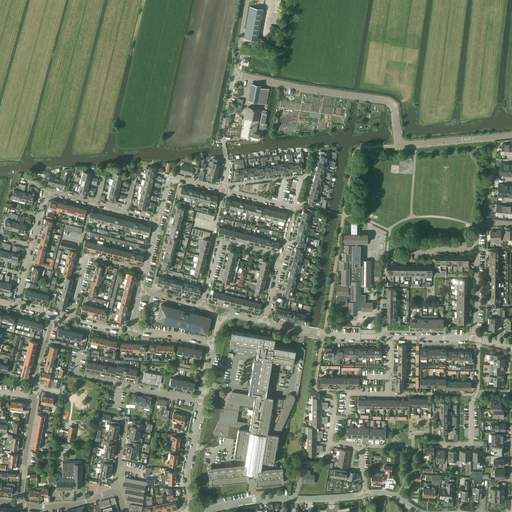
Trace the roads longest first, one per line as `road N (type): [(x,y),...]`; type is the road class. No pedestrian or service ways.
road 1 (unclassified): [(233,74),(387,100),(398,144)]
road 2 (tertiary): [(364,492),(191,508)]
road 3 (residential): [(199,401),(75,374),(80,352)]
road 4 (residential): [(203,304),(218,241),(281,257)]
road 5 (residential): [(264,320),(389,338)]
road 6 (residential): [(281,257),(291,209),(222,190)]
